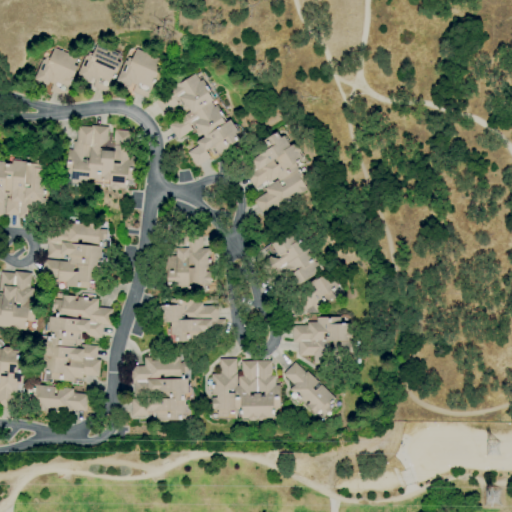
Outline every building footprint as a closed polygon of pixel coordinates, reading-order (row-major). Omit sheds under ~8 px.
[(107,94),(91,87),(95,79),(91,78),(90,81),(88,81),(87,83),(77,78),(78,77),(76,76),(85,55),(87,56),(89,52),(92,53),(96,44),(119,54),(116,61),(120,63),(107,94)] [(64,97),(49,91),(52,84),(47,82),(46,85),(45,84),(45,86),(42,85),(43,84),(33,79),(42,59),(44,60),(45,56),(49,58),(53,47),(76,58),(73,65),(77,66),(64,97)] [(147,98),(131,92),(134,85),(130,83),(129,86),(127,86),(127,87),(116,83),(116,81),(115,81),(124,60),(126,61),(128,57),(131,59),(136,49),(158,58),(164,60),(161,68),(160,68),(147,98)] [(205,159),(200,152),(201,151),(196,142),(204,137),(202,134),(196,138),(194,134),(197,133),(192,126),(175,137),(168,126),(183,116),(179,109),(182,107),(178,99),(176,101),(178,104),(163,114),(154,100),(165,93),(165,92),(174,86),(181,81),(182,82),(194,74),(199,81),(202,80),(210,92),(208,93),(213,100),(210,102),(213,107),(216,105),(225,117),(222,119),(225,123),(230,120),(242,137),(226,147),(227,149),(220,154),(219,153),(213,157),(208,149),(205,151),(209,156),(205,159)] [(117,191),(109,190),(110,188),(100,187),(100,184),(87,182),(86,187),(78,187),(77,184),(74,183),(73,186),(71,186),(70,186),(61,185),(62,173),(64,173),(67,149),(71,150),(72,141),(75,141),(77,123),(108,127),(105,148),(99,147),(99,148),(104,149),(104,151),(111,151),(113,130),(130,132),(130,136),(133,136),(131,156),(135,156),(133,180),(126,179),(125,189),(124,189),(124,190),(118,189),(117,191)] [(263,214),(254,200),(267,192),(264,188),(277,179),(282,187),(285,185),(282,179),(279,181),(277,178),(269,183),(267,180),(254,188),(247,177),(240,167),(257,156),(251,147),(276,131),(281,138),(284,136),(285,136),(289,142),(288,142),(290,146),(293,144),(295,146),(297,144),(301,151),(299,153),(302,157),(303,156),(307,163),(298,168),(308,183),(304,185),(307,190),(297,196),(295,193),(292,195),(294,199),(278,210),(276,206),(263,214)] [(33,220),(17,218),(17,215),(4,214),(5,198),(10,198),(10,195),(3,194),(1,216),(0,215),(0,162),(4,162),(4,161),(11,162),(11,159),(19,160),(19,161),(25,162),(25,163),(34,164),(34,161),(43,162),(42,169),(47,169),(46,182),(41,182),(41,184),(45,184),(45,188),(48,189),(47,201),(44,201),(43,207),(34,206),(33,220)] [(66,290),(57,288),(57,281),(57,278),(41,276),(43,259),(66,262),(67,255),(62,255),(62,259),(45,257),(47,244),(46,244),(48,227),(63,229),(64,220),(84,222),(84,226),(86,227),(86,222),(99,224),(98,229),(106,230),(105,239),(102,239),(97,283),(79,281),(78,288),(66,286),(66,290)] [(292,289),(286,280),(285,281),(276,267),(269,272),(262,261),(269,256),(269,257),(271,256),(272,257),(279,259),(280,258),(279,256),(270,244),(300,225),(313,246),(309,249),(316,260),(314,261),(315,263),(318,261),(323,269),(292,289)] [(205,292),(191,292),(191,289),(187,289),(166,289),(166,271),(165,271),(165,256),(176,256),(176,248),(173,248),(173,232),(202,233),(202,248),(210,248),(210,253),(214,253),(213,266),(210,266),(210,271),(210,285),(205,285),(205,292)] [(19,332),(8,331),(8,328),(0,326),(0,292),(3,293),(3,289),(0,288),(0,272),(13,273),(14,271),(31,273),(29,288),(32,288),(31,298),(36,298),(33,320),(35,320),(34,332),(19,330),(19,332)] [(290,316),(284,306),(296,299),(294,296),(309,287),(308,285),(319,278),(319,279),(332,271),(337,279),(335,280),(339,285),(336,287),(338,289),(332,293),(334,297),(328,301),(324,295),(321,297),(325,303),(315,309),(312,306),(304,311),(303,309),(290,316)] [(73,382),(50,379),(50,375),(41,374),(42,365),(40,365),(41,356),(42,356),(43,342),(46,343),(47,336),(50,336),(51,331),(47,331),(47,330),(46,330),(47,322),(48,322),(49,317),(56,318),(57,308),(53,308),(54,299),(61,300),(62,295),(74,297),(74,301),(76,301),(77,296),(98,299),(97,307),(112,309),(110,326),(102,325),(101,339),(84,337),(85,332),(81,332),(80,341),(77,341),(76,348),(80,349),(81,344),(97,346),(96,359),(93,359),(100,360),(98,377),(82,375),(82,378),(74,377),(73,382)] [(175,342),(175,335),(171,335),(171,331),(169,331),(169,327),(171,327),(171,323),(160,323),(160,305),(169,305),(169,298),(193,298),(193,303),(202,303),(202,306),(217,306),(217,319),(224,319),(224,332),(210,332),(211,341),(175,342)] [(314,364),(313,355),(298,356),(298,342),(293,342),(292,326),(308,325),(307,322),(316,322),(316,318),(340,317),(340,324),(342,324),(342,323),(345,323),(345,324),(349,324),(349,331),(352,330),(352,341),(356,341),(357,359),(348,359),(348,363),(338,364),(338,360),(329,360),(329,364),(314,364)] [(12,408),(0,406),(0,341),(3,344),(4,347),(12,347),(12,350),(18,351),(18,356),(19,356),(19,359),(17,359),(17,364),(24,365),(21,385),(17,384),(16,394),(13,394),(12,408)] [(168,422),(151,422),(151,411),(148,411),(148,416),(131,416),(131,399),(145,399),(145,398),(156,398),(156,392),(146,392),(146,397),(134,397),(133,383),(130,383),(130,366),(144,366),(144,357),(151,357),(151,361),(155,361),(155,356),(173,356),(173,347),(183,347),(183,354),(178,354),(178,357),(179,357),(179,362),(187,362),(187,372),(183,372),(183,376),(189,376),(189,393),(184,393),(184,398),(185,398),(185,405),(187,405),(187,412),(185,412),(185,413),(182,413),(182,420),(168,420),(168,422)] [(267,421),(257,421),(257,418),(256,418),(256,421),(248,421),(248,418),(241,418),(241,409),(237,409),(237,414),(227,414),(227,417),(217,417),(217,412),(218,412),(218,410),(212,410),(212,398),(216,398),(216,395),(211,395),(211,374),(219,374),(219,359),(236,359),(237,386),(238,386),(238,376),(241,376),(241,361),(271,361),(271,376),(275,376),(275,385),(280,385),(280,408),(273,409),(273,418),(267,418),(267,421)] [(324,416),(318,411),(315,414),(306,406),(310,402),(308,400),(304,404),(297,397),(300,395),(297,391),(294,394),(289,389),(294,385),(283,374),(295,362),(305,373),(307,371),(318,382),(313,388),(315,391),(321,385),(335,399),(328,406),(330,409),(324,416)] [(70,414),(47,411),(47,412),(37,411),(37,409),(35,409),(36,403),(32,402),(34,384),(55,387),(54,396),(57,396),(58,387),(73,389),(73,393),(88,394),(86,411),(71,410),(70,414)]
